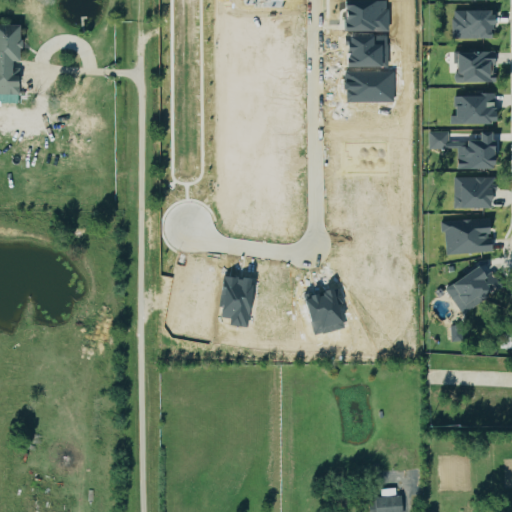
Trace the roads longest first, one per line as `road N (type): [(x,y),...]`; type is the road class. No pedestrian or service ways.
road 1 (residential): [(139,0),(141,511)]
road 2 (residential): [(310,0),(310,242),(290,256),(213,247),(184,230)]
